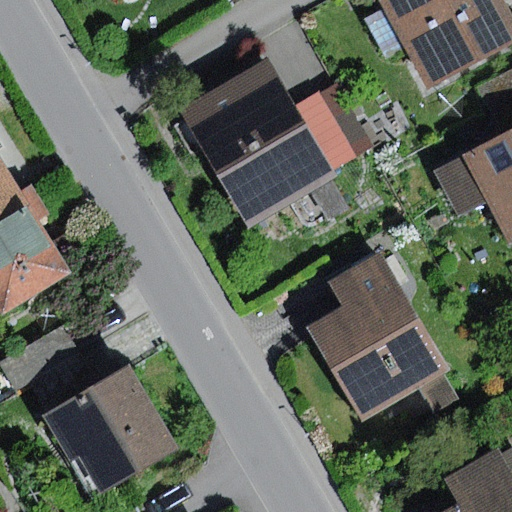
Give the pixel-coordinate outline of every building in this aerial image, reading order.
[(385,0),(381,2),(428,89),(511,44),(511,17),(502,0),(385,0)] [(266,62),(181,111),(247,225),(332,176),(330,172),(292,108),(266,62)] [(511,69),(475,88),(488,114),(511,102),(511,69)] [(335,82),(292,108),(330,172),(373,147),(335,82)] [(511,132),(511,102),(488,114),(500,138),(511,132)] [(511,132),(500,138),(432,171),(455,218),(487,202),(508,245),(511,243),(511,132)] [(0,228),(30,210),(0,161),(0,228)] [(70,274),(30,210),(0,228),(0,307),(5,314),(70,274)] [(384,253),(331,283),(346,309),(310,330),(362,421),(451,371),(384,253)] [(63,327),(1,363),(18,392),(28,386),(80,355),(63,327)] [(98,385),(80,355),(28,386),(46,416),(98,385)] [(46,416),(95,498),(178,448),(128,366),(98,385),(46,416)] [(511,511),(511,471),(499,449),(444,481),(459,507),(449,511),(511,511)]
